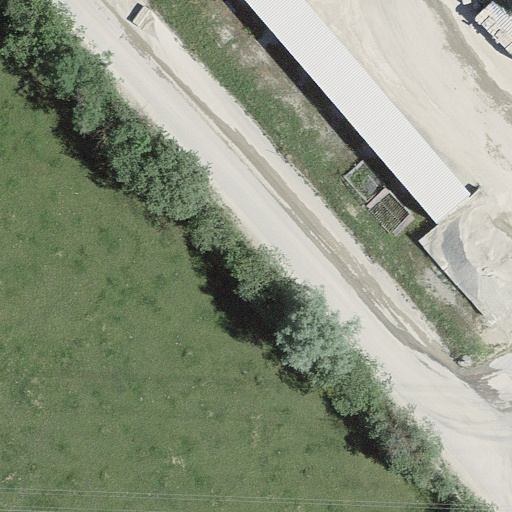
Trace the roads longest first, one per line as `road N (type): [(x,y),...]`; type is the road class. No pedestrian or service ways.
road 1 (track): [(94,0),(511,492)]
road 2 (track): [(511,143),(482,129),(418,40),(408,0)]
